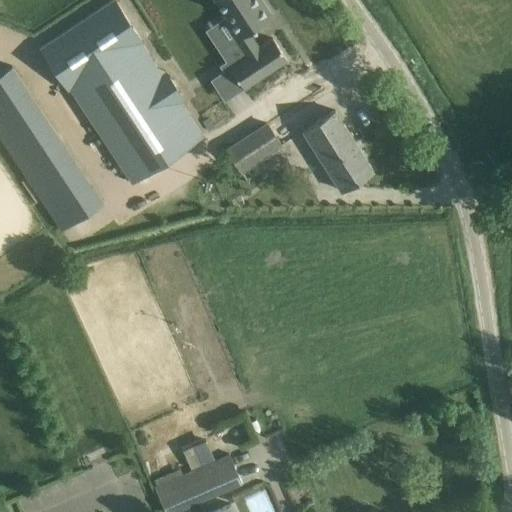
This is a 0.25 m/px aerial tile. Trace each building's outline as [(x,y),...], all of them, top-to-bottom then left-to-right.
[(115,0),(111,0),(41,47),(68,89),(69,88),(132,181),(202,135),(175,95),(166,80),(140,41),(142,40),(115,0)] [(257,0),(215,0),(226,16),(222,18),(247,55),(230,66),(244,88),(287,59),(273,38),(259,47),(249,32),(248,30),(272,15),(272,14),(262,0),(259,0),(258,1),(257,0)] [(15,61),(0,70),(0,136),(55,229),(99,203),(15,61)] [(356,143),(335,110),(303,130),(314,148),(326,141),(335,156),(356,143)] [(280,144),(267,122),(226,148),(239,170),(280,144)] [(372,169),(356,143),(335,156),(326,141),(314,148),(341,189),(372,169)] [(204,435),(181,444),(190,467),(214,457),(204,435)] [(173,511),(242,483),(228,453),(154,485),(166,511),(173,511)] [(235,511),(230,502),(208,511),(235,511)]
